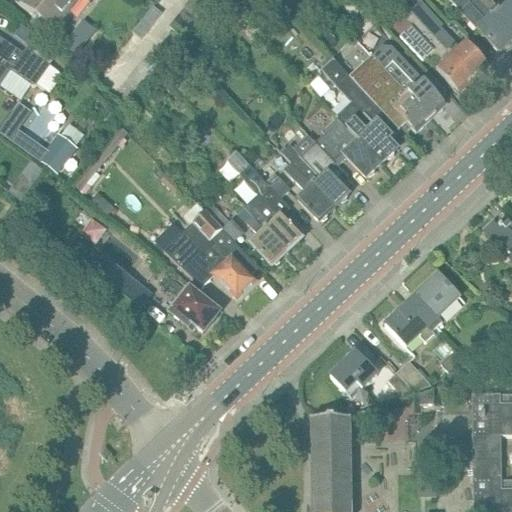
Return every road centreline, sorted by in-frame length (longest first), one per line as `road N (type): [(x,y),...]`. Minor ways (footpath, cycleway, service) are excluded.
road 1 (tertiary): [(171,454),(511,134)]
road 2 (unclassified): [(83,356),(72,379),(67,456),(41,511)]
road 3 (unclassified): [(171,454),(83,356)]
